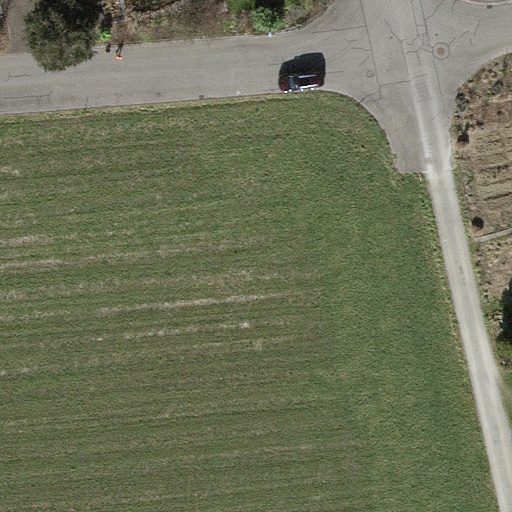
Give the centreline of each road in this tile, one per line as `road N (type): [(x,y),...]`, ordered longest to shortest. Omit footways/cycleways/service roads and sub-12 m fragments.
road 1 (track): [(511,479),(415,34)]
road 2 (residential): [(0,76),(415,34)]
